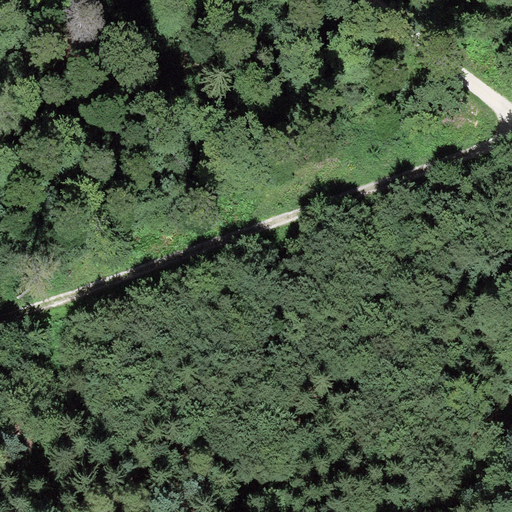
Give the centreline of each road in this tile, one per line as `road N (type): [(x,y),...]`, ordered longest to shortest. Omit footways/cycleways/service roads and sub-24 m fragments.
road 1 (track): [(511,132),(0,317)]
road 2 (track): [(367,0),(511,123)]
